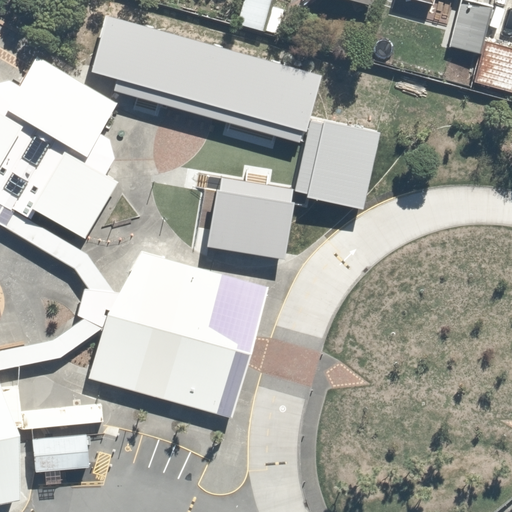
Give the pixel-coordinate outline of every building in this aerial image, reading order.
[(271,0),(246,0),(240,24),(263,30),(271,0)] [(493,8),(462,0),(461,0),(449,47),(482,55),(486,39),(493,8)] [(301,143),(319,77),(107,17),(91,72),(117,79),(114,90),(301,143)] [(482,55),(474,82),(511,92),(511,46),(486,39),(482,55)] [(0,224),(4,227),(14,210),(29,220),(35,210),(84,238),(117,182),(103,175),(114,158),(108,139),(98,133),(116,103),(36,57),(18,86),(8,80),(0,82),(0,224)] [(364,210),(380,132),(311,118),(296,192),(306,194),(306,198),(364,210)] [(206,248),(285,260),(294,204),(290,203),(292,190),(223,179),(221,190),(215,189),(206,248)] [(73,269),(87,289),(113,291),(85,254),(29,220),(14,210),(4,227),(73,269)] [(101,328),(87,378),(231,418),(267,287),(140,252),(118,292),(105,314),(102,327),(101,328)] [(83,289),(76,315),(83,318),(102,327),(105,314),(118,292),(113,291),(87,289),(83,289)] [(0,369),(59,357),(101,328),(102,327),(83,318),(51,340),(0,350),(0,369)] [(0,503),(19,500),(16,434),(0,390),(0,503)]
